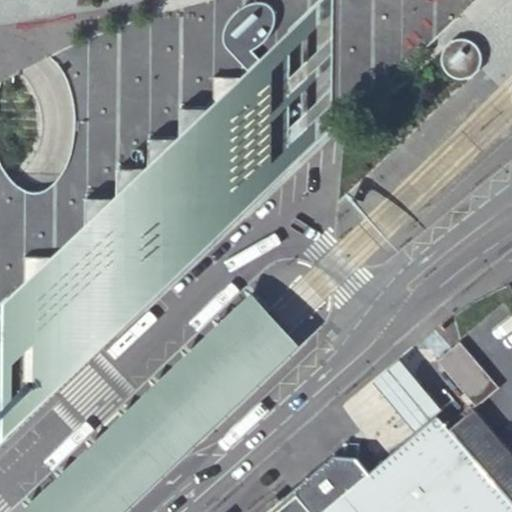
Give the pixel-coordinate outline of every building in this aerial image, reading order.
[(5,300),(4,438),(59,387),(74,374),(335,126),(335,101),(277,159),(278,116),(335,64),(336,51),(278,105),(279,65),(336,12),(336,0),(322,0),(262,57),(248,70),(242,75),(210,108),(178,137),(148,167),(115,198),(88,224),(74,237),(57,254),(28,281),(5,300)] [(226,45),(248,70),(262,57),(253,47),(259,46),(265,43),(268,40),(271,37),(274,34),(281,21),(282,14),(281,11),(280,7),(275,1),(272,0),(255,0),(252,2),(248,3),(244,5),(234,14),(228,21),(225,27),(223,32),(223,37),(224,41),(226,45)] [(448,69),(449,71),(479,45),(478,44),(476,41),(472,39),(468,38),(465,38),(456,39),(454,37),(445,46),(446,48),(445,50),(444,55),(444,62),(446,66),(448,69)] [(479,45),(449,71),(450,73),(452,74),(455,76),(459,76),(462,77),(464,77),(467,77),(472,75),(474,76),(479,72),(483,68),(482,67),(482,65),(483,62),(483,55),(483,52),(479,45)] [(75,447),(21,497),(34,511),(125,511),(303,346),(297,340),(261,302),(247,287),(75,447)] [(463,342),(438,362),(477,409),(479,411),(503,391),(463,342)] [(405,353),(377,378),(419,429),(449,405),(405,353)] [(375,378),(344,402),(379,446),(409,423),(375,378)] [(511,453),(476,411),(452,430),(511,501),(511,453)] [(511,511),(511,501),(452,430),(440,417),(371,475),(364,466),(355,473),(351,469),(335,467),(329,466),(274,511),(511,511)]
